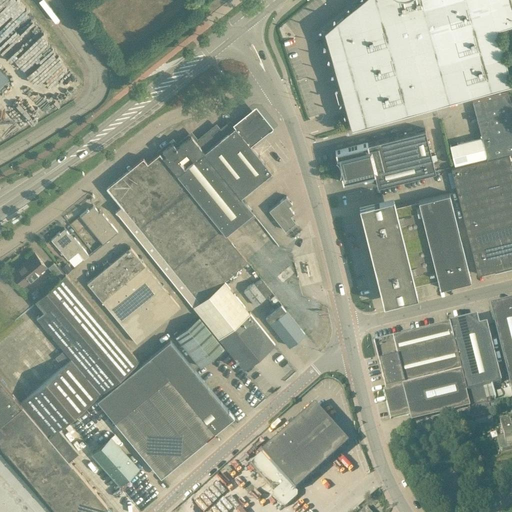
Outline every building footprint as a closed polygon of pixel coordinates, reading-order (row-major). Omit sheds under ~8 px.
[(358,0),(332,23),(329,25),(327,28),(326,32),(326,35),(326,39),(351,127),(511,82),(496,27),(511,22),(511,3),(511,0),(358,0)] [(472,100),(487,159),(508,154),(511,152),(511,111),(507,92),(472,100)] [(234,118),(251,140),(274,122),(257,100),(234,118)] [(196,142),(190,135),(176,147),(172,142),(159,153),(160,155),(225,234),(253,211),(241,196),(271,171),(235,126),(233,128),(229,123),(219,131),(215,126),(196,142)] [(339,173),(339,174),(341,175),(343,182),(375,174),(377,185),(435,171),(425,128),(335,151),(337,158),(335,159),(336,160),(337,161),(338,162),(339,163),(339,165),(340,166),(340,167),(340,169),(340,170),(340,172),(339,173)] [(511,168),(508,154),(487,159),(451,168),(477,273),(511,264),(511,168)] [(247,262),(225,234),(160,155),(140,171),(138,170),(131,176),(130,174),(123,179),(122,177),(112,185),(126,202),(115,211),(192,306),(247,262)] [(418,200),(437,279),(440,288),(471,280),(449,193),(418,200)] [(285,229),(295,221),(290,214),(293,212),(288,205),(292,202),(286,195),(268,209),(285,229)] [(418,200),(395,206),(393,196),(359,205),(383,303),(417,294),(414,285),(437,279),(418,200)] [(79,216),(102,243),(117,231),(102,214),(101,215),(92,205),(79,216)] [(89,254),(82,247),(74,237),(72,238),(64,228),(51,239),(68,259),(77,251),(83,259),(89,254)] [(130,246),(102,270),(117,287),(102,300),(136,342),(180,306),(130,246)] [(13,274),(23,286),(46,267),(35,253),(26,261),(27,262),(13,274)] [(53,262),(48,267),(57,278),(62,274),(53,262)] [(117,287),(102,270),(87,282),(102,300),(117,287)] [(243,291),(255,305),(271,292),(259,278),(243,291)] [(193,307),(218,338),(243,369),(275,344),(224,281),(193,307)] [(511,395),(511,300),(490,306),(511,395)] [(304,333),(281,304),(265,316),(289,345),(304,333)] [(175,335),(200,366),(223,348),(198,316),(175,335)] [(477,317),(449,324),(460,370),(469,407),(472,419),(491,414),(484,388),(501,384),(486,325),(479,327),(477,317)] [(460,370),(449,324),(374,343),(386,390),(460,370)] [(170,339),(102,395),(96,400),(114,422),(115,421),(155,469),(170,457),(176,463),(233,416),(170,339)] [(469,407),(460,370),(386,390),(383,390),(391,419),(409,415),(411,422),(469,407)] [(0,385),(0,423),(22,405),(18,401),(12,394),(9,396),(0,385)] [(50,438),(22,405),(0,423),(0,444),(56,511),(112,511),(69,461),(78,454),(58,431),(50,438)] [(348,444),(314,406),(250,464),(275,492),(272,494),(272,498),(281,508),(285,508),(297,497),(297,493),(295,491),(348,444)] [(511,421),(510,422),(509,419),(500,421),(504,436),(498,437),(497,440),(500,450),(502,452),(511,449),(511,421)] [(92,453),(119,484),(137,468),(110,437),(92,453)] [(0,511),(50,511),(51,511),(0,454),(0,511)] [(464,488),(450,471),(436,482),(450,499),(464,488)]
